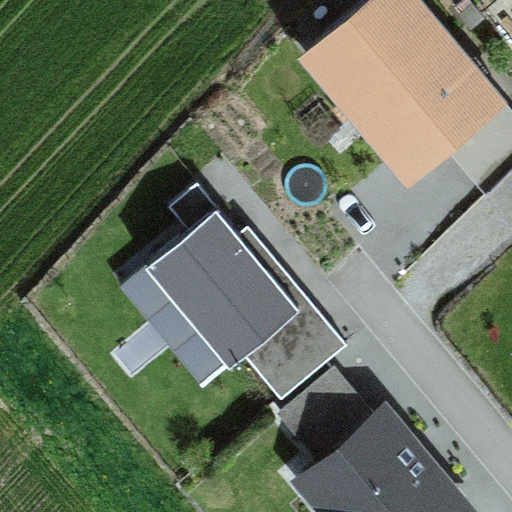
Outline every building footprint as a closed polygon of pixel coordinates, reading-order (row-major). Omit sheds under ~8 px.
[(507,96),(426,0),(358,0),(298,50),(408,180),(448,146),(507,96)] [(511,164),(511,101),(507,96),(448,146),(484,192),(511,164)] [(511,164),(484,192),(501,213),(511,226),(511,164)] [(188,225),(216,202),(196,179),(168,202),(188,225)] [(238,229),(216,202),(188,225),(145,261),(229,361),(244,349),(299,303),(238,229)] [(246,222),(238,229),(299,303),(244,349),(282,395),(346,341),(246,222)] [(229,361),(145,261),(118,282),(201,384),(229,361)] [(372,407),(333,361),(276,409),(315,454),(372,407)] [(472,511),(478,508),(384,397),(372,407),(315,454),(289,476),(319,511),(472,511)]
